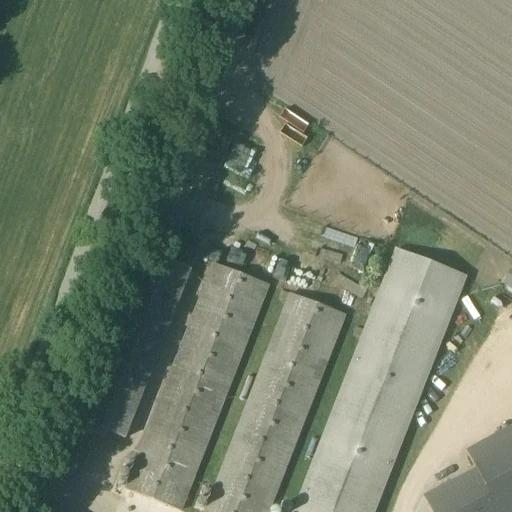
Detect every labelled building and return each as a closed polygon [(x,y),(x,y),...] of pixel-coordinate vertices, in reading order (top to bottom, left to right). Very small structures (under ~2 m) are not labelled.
[(262,160),(255,185),(266,188),(273,163),(262,160)] [(374,511),(466,279),(394,251),(291,511),(374,511)] [(141,252),(75,422),(124,440),(190,271),(141,252)] [(180,511),(268,288),(211,266),(123,491),(179,511),(180,511)] [(505,295),(511,269),(501,267),(494,292),(505,295)] [(268,511),(345,318),(288,296),(203,511),(268,511)] [(425,501),(431,511),(511,511),(511,430),(469,454),(478,473),(425,501)]
